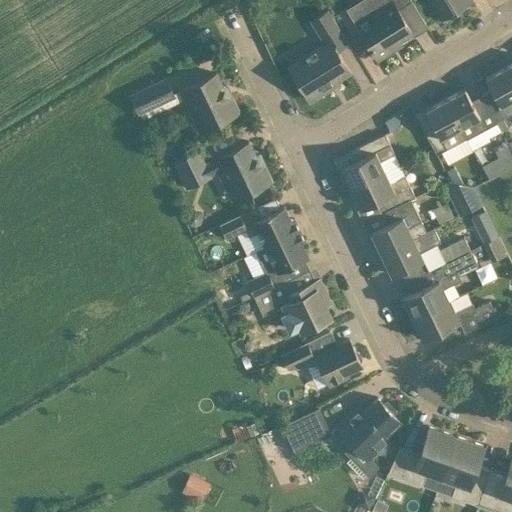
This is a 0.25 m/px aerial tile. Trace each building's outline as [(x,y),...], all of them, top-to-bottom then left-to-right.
[(399,43),(401,42),(399,39),(412,31),(398,8),(412,0),(411,0),(391,0),(392,1),(369,15),(373,21),(359,29),(377,58),(400,45),(399,43)] [(429,0),(441,19),(471,0),(429,0)] [(321,46),(289,65),(310,100),(326,90),(327,85),(350,71),(336,49),(348,42),(328,9),(310,20),(322,40),(321,46)] [(491,87),(479,94),(494,122),(496,121),(495,120),(507,114),(508,115),(511,112),(511,78),(505,66),(486,76),(491,87)] [(226,86),(226,85),(223,86),(216,72),(181,89),(200,130),(239,111),(227,86),(226,86)] [(139,113),(175,95),(166,77),(130,94),(139,113)] [(465,88),(445,98),(467,139),(485,128),(479,117),(480,116),(465,88)] [(466,139),(467,139),(445,98),(426,109),(434,124),(423,130),(436,154),(465,137),(466,139)] [(497,121),(497,122),(496,122),(501,130),(507,126),(502,118),(497,121)] [(351,187),(385,170),(380,160),(395,153),(385,133),(355,147),(360,157),(339,168),(346,184),(349,182),(351,187)] [(259,155),(258,154),(256,155),(249,140),(213,157),(214,159),(206,164),(198,149),(175,160),(188,187),(211,176),(210,173),(219,169),(233,199),(272,180),(260,154),(259,155)] [(511,165),(511,153),(510,150),(498,157),(483,166),(489,178),(511,165)] [(446,170),(452,181),(464,184),(454,166),(446,170)] [(385,170),(351,187),(353,191),(350,192),(358,208),(379,198),(385,210),(415,196),(405,174),(390,181),(385,170)] [(465,212),(482,203),(474,186),(473,186),(464,184),(452,181),(450,180),(465,212)] [(294,219),(294,218),(291,219),(284,205),(279,208),(261,216),(256,205),(220,223),(227,237),(236,232),(246,228),(249,235),(258,231),(265,245),(300,229),(295,219),(294,219)] [(195,210),(190,213),(188,218),(190,223),(195,225),(200,223),(202,217),(200,212),(195,210)] [(376,254),(426,230),(421,219),(407,226),(402,215),(371,230),(377,242),(372,244),(376,254)] [(498,235),(492,222),(482,226),(488,240),(498,235)] [(247,280),(248,282),(254,294),(292,277),(287,266),(303,258),(305,257),(309,256),(302,241),(304,240),(304,239),(305,239),(300,229),(265,245),(272,260),(263,264),(267,271),(257,276),(247,280)] [(432,242),(426,230),(376,254),(381,264),(387,262),(392,273),(423,259),(418,248),(432,242)] [(445,261),(470,249),(464,236),(439,248),(445,261)] [(427,270),(433,282),(403,296),(407,304),(404,305),(410,318),(449,299),(458,295),(453,283),(461,278),(459,274),(478,265),(470,249),(445,261),(427,270)] [(331,301),(320,278),(319,279),(318,278),(297,288),(292,277),(254,294),(263,314),(283,304),(294,327),(299,325),(302,330),(309,326),(311,327),(314,326),(318,325),(321,323),(323,321),(325,319),(331,316),(326,304),(331,301)] [(465,332),(497,316),(489,300),(475,307),(472,302),(454,310),(449,299),(410,318),(416,330),(419,329),(423,337),(459,320),(465,332)] [(347,370),(362,363),(350,338),(317,354),(310,339),(281,353),(289,368),(319,363),(329,383),(348,374),(347,370)] [(384,432),(399,418),(393,412),(395,408),(387,400),(384,402),(378,396),(364,409),(359,403),(336,424),(358,447),(351,454),(368,472),(376,464),(369,457),(390,438),(384,432)] [(282,423),(282,424),(294,450),(296,450),(295,448),(330,431),(318,407),(320,407),(319,405),(282,423)] [(250,434),(246,426),(246,425),(247,425),(245,421),(232,428),(237,440),(250,434)] [(259,431),(254,421),(246,425),(246,426),(250,434),(250,435),(259,431)] [(428,469),(442,474),(456,435),(429,425),(420,452),(400,445),(388,471),(422,484),(428,469)] [(483,444),(456,435),(442,474),(457,479),(452,494),(478,504),(479,502),(490,468),(477,463),(483,444)] [(253,464),(260,486),(281,479),(274,457),(253,464)] [(511,458),(506,472),(492,467),(493,465),(492,465),(490,468),(478,504),(479,504),(480,502),(503,510),(505,511),(509,498),(511,499),(511,458)] [(206,482),(190,474),(183,488),(199,496),(206,482)] [(366,493),(361,495),(357,502),(369,507),(373,496),(366,493)] [(384,511),(388,503),(377,498),(372,509),(379,511),(384,511)]
